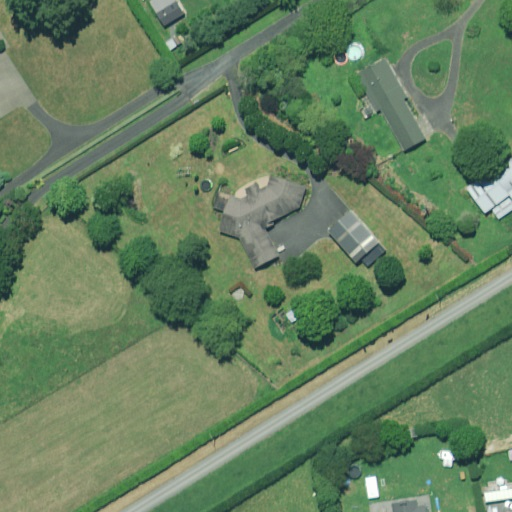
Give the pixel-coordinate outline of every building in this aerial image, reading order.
[(177,36),(164,43),(171,55),(184,48),(177,36)] [(408,99),(387,62),(360,77),(375,103),(361,110),(367,120),(383,111),(406,153),(429,140),(406,100),(408,99)] [(511,158),(470,189),(488,214),(494,210),(501,221),(511,213),(511,158)] [(301,209),(308,186),(275,177),(272,186),(263,191),(260,184),(248,190),(252,197),(245,201),(234,197),(224,234),(241,238),(256,270),(283,257),(268,227),(301,209)] [(382,245),(354,213),(332,233),(360,264),(382,245)] [(299,309),(285,316),(290,328),(305,321),(299,309)] [(431,511),(430,499),(394,503),(395,511),(431,511)]
